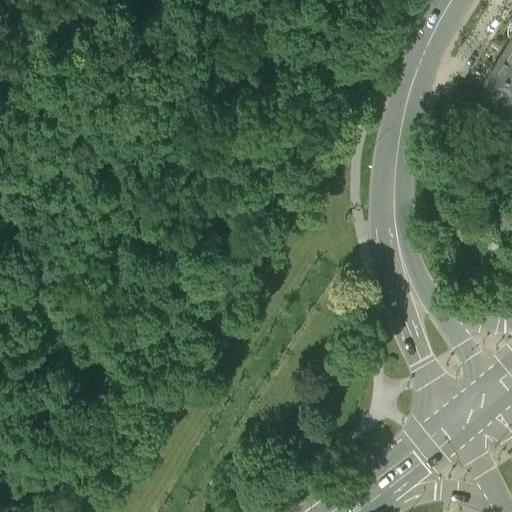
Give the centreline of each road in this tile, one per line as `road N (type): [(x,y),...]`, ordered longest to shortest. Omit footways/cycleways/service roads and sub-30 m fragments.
road 1 (secondary): [(397,148),(384,195),(386,261),(409,334),(456,426)]
road 2 (secondary): [(441,315),(411,253),(397,148)]
road 3 (secondary): [(397,148),(416,67),(451,0)]
road 4 (primary): [(347,511),(456,426)]
road 5 (unclassified): [(374,511),(449,493),(504,509)]
